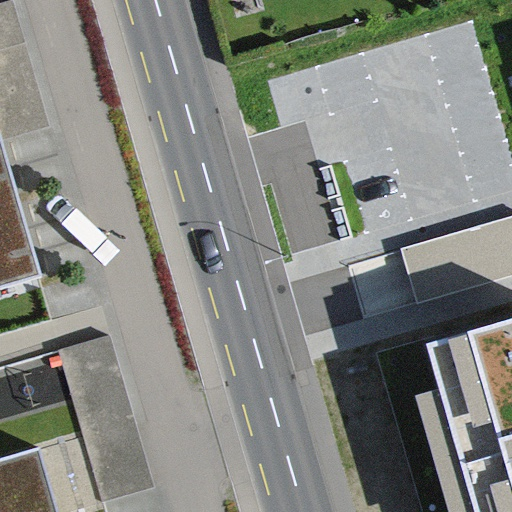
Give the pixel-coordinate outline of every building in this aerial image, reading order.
[(511,88),(456,106),(474,164),(511,152),(511,88)] [(0,313),(42,302),(0,155),(0,313)] [(511,220),(410,249),(427,308),(511,283),(511,220)] [(511,511),(511,308),(411,330),(450,511),(511,511)] [(115,339),(80,352),(101,409),(135,397),(115,339)] [(0,511),(47,511),(35,473),(0,484),(0,511)]
